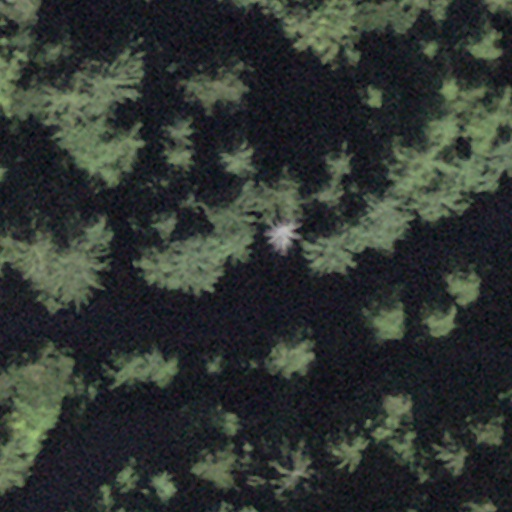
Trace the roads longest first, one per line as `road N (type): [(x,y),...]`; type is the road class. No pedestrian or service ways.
road 1 (track): [(0,329),(39,320),(222,323),(309,306),(511,216)]
road 2 (track): [(511,347),(90,459),(23,511)]
